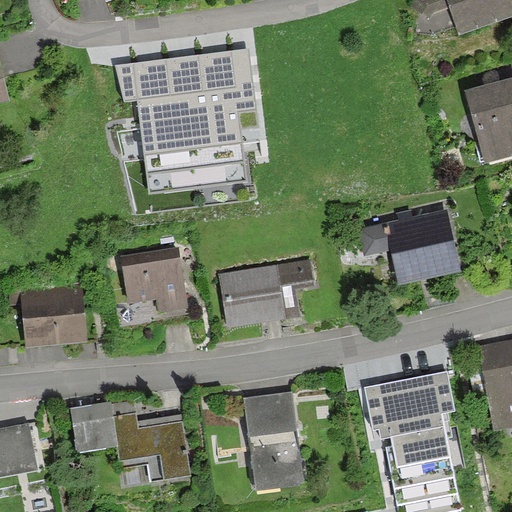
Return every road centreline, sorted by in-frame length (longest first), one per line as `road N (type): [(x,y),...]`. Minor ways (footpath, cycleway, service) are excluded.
road 1 (unclassified): [(0,388),(268,363),(511,311)]
road 2 (residential): [(319,0),(87,33),(49,22),(39,0)]
